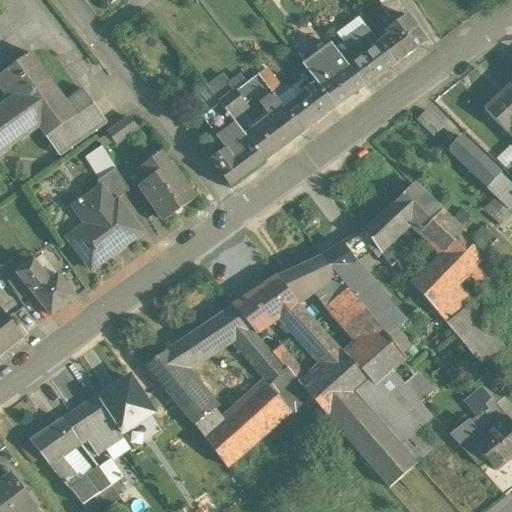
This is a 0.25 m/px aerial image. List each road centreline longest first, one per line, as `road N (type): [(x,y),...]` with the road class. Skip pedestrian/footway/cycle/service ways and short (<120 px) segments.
road 1 (residential): [(511,19),(490,24),(234,215)]
road 2 (residential): [(234,215),(0,398)]
road 3 (residential): [(234,215),(68,0)]
